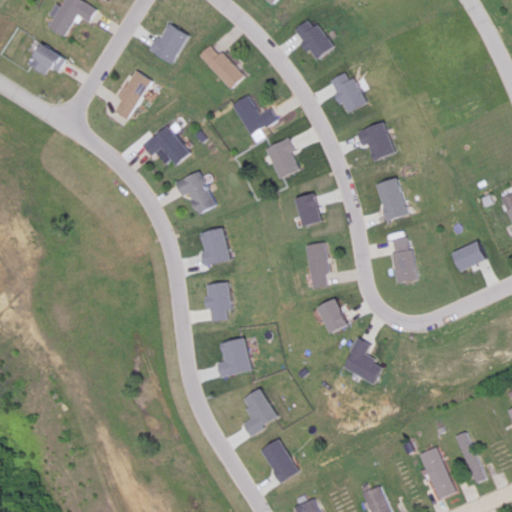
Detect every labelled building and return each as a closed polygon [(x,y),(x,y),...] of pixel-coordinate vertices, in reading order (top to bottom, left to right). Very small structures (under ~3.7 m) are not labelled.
[(81,0),(65,0),(47,26),(64,37),(79,15),(90,23),(98,11),(81,0)] [(56,72),(65,59),(42,42),(26,64),(42,76),(49,66),(56,72)] [(233,90),(246,77),(213,44),(199,57),(233,90)] [(110,108),(127,119),(153,82),(137,70),(110,108)] [(249,137),(279,121),(273,108),(259,115),(249,95),(232,104),(249,137)] [(149,157),(160,148),(176,166),(190,154),(165,124),(140,146),(149,157)] [(174,182),(180,198),(188,195),(196,216),(215,208),(200,172),(174,182)] [(327,286),(323,245),(306,246),(309,287),(327,286)] [(465,436),(453,441),(473,484),(484,479),(465,436)] [(388,511),(380,487),(362,493),(367,511),(388,511)] [(317,511),(312,498),(289,507),(290,511),(317,511)]
